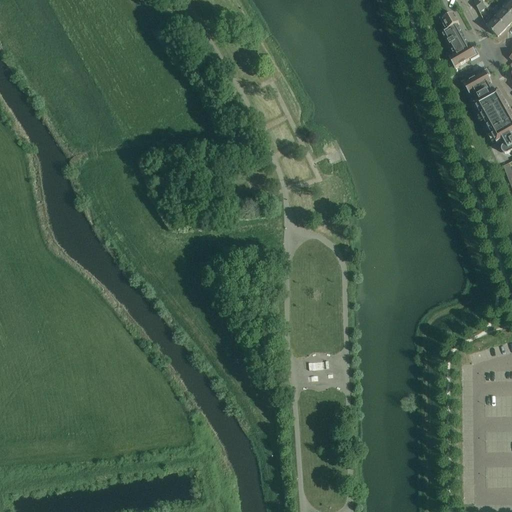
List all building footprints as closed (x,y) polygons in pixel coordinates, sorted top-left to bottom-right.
[(486,9),(480,4),(477,1),(474,3),(480,13),(486,9)] [(511,23),(511,16),(504,9),(496,18),(507,29),(511,23)] [(446,17),(440,21),(445,30),(441,32),(442,35),(442,36),(444,39),(451,51),(451,52),(452,52),(453,55),(454,56),(449,59),(455,69),(469,61),(471,60),(471,62),(480,57),(476,51),(475,52),(471,46),(470,47),(468,44),(468,43),(467,43),(466,40),(465,38),(464,38),(463,35),(462,33),(460,30),(461,30),(460,29),(458,26),(459,25),(458,23),(455,18),(454,15),(450,18),(447,19),(446,17)] [(507,29),(496,18),(487,28),(498,38),(507,29)] [(511,154),(511,153),(511,122),(510,119),(511,117),(511,114),(511,113),(509,109),(507,106),(506,105),(503,106),(499,100),(502,98),(502,97),(500,93),(499,91),(495,93),(494,91),(495,91),(494,90),(492,87),(492,86),(491,86),(490,84),(492,83),(489,78),(491,77),(487,71),(479,76),(480,77),(464,85),(470,96),(473,94),(473,95),(473,96),(473,95),(475,98),(474,99),(475,99),(477,102),(476,102),(477,102),(477,103),(475,104),(475,105),(477,104),(480,109),(478,110),(483,119),(485,118),(491,129),(489,130),(494,138),(495,137),(498,143),(496,144),(497,144),(503,141),(511,154)] [(326,361),(311,364),(312,371),(327,367),(326,361)]
